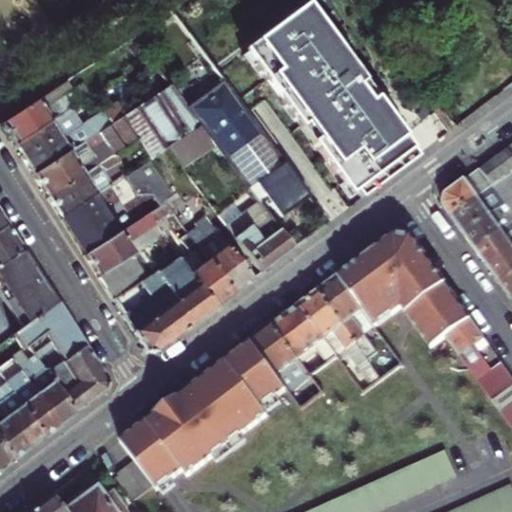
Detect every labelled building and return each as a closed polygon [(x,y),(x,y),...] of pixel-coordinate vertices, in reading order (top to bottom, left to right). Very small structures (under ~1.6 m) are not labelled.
[(307,7),(299,14),(308,25),(313,21),(316,19),(307,7)] [(360,199),(406,164),(401,157),(411,149),(372,98),(366,102),(358,91),(364,87),(349,68),(343,72),(331,55),(336,51),(313,21),(308,25),(299,14),(296,10),(246,49),(248,52),(257,63),(251,68),(263,84),(269,79),(284,99),(278,103),(298,129),(304,125),(315,140),(309,144),(340,185),(346,181),(356,194),(360,199)] [(343,72),(349,68),(336,51),(331,55),(343,72)] [(257,63),(248,52),(240,58),(248,70),(251,68),(257,63)] [(263,84),(278,103),(284,99),(269,79),(263,84)] [(187,108),(198,123),(213,143),(261,206),(268,200),(282,219),(309,199),(223,82),(187,108)] [(43,109),(38,101),(30,106),(1,125),(15,146),(51,123),(90,98),(81,84),(43,109)] [(366,102),(372,98),(364,87),(358,91),(366,102)] [(33,175),(46,196),(83,173),(79,167),(95,156),(90,148),(104,140),(113,154),(129,143),(139,137),(151,158),(165,148),(198,123),(187,108),(172,88),(132,113),(33,175)] [(51,123),(15,146),(33,175),(132,113),(123,100),(65,136),(62,141),(51,123)] [(165,148),(187,177),(196,169),(191,161),(213,143),(198,123),(165,148)] [(304,125),(298,129),(309,144),(315,140),(304,125)] [(83,173),(46,196),(60,218),(91,198),(111,185),(102,172),(134,151),(129,143),(113,154),(83,173)] [(416,157),(411,149),(401,157),(406,164),(416,157)] [(511,158),(506,150),(480,169),(492,186),(494,188),(511,174),(511,158)] [(173,197),(148,161),(126,178),(123,177),(136,196),(151,196),(159,207),(167,201),(173,197)] [(451,217),(483,193),(492,186),(480,169),(446,195),(444,206),(451,217)] [(499,195),(501,197),(511,189),(511,174),(494,188),(499,195)] [(348,200),(356,194),(346,181),(340,185),(338,187),(348,200)] [(505,204),(508,208),(511,205),(511,189),(501,197),(505,204)] [(464,234),(496,211),(505,204),(501,197),(499,195),(489,201),(483,193),(451,217),(464,234)] [(91,198),(60,218),(84,255),(115,236),(91,198)] [(150,214),(156,224),(174,212),(167,201),(159,207),(150,214)] [(217,218),(237,243),(260,274),(294,249),(285,238),(268,216),(259,222),(249,209),(234,219),(227,210),(217,218)] [(503,219),(496,211),(464,234),(476,250),(511,224),(511,223),(511,213),(503,219)] [(0,232),(9,227),(0,212),(0,232)] [(84,255),(99,278),(124,262),(133,256),(135,255),(127,242),(132,240),(152,227),(154,231),(159,229),(156,224),(150,214),(115,236),(84,255)] [(488,266),(511,248),(508,243),(511,240),(511,232),(511,233),(511,232),(511,224),(476,250),(488,266)] [(203,236),(194,243),(233,295),(260,274),(237,243),(228,249),(210,225),(201,232),(203,236)] [(0,274),(5,272),(28,256),(9,227),(0,232),(0,274)] [(285,238),(294,249),(303,242),(295,231),(285,238)] [(190,256),(179,263),(215,308),(233,295),(194,243),(189,235),(181,241),(190,256)] [(446,340),(472,320),(422,252),(412,238),(395,236),(379,247),(338,278),(364,313),(375,328),(402,309),(430,350),(446,340)] [(499,283),(511,273),(511,248),(488,266),(499,283)] [(28,256),(5,272),(29,303),(52,293),(28,256)] [(124,262),(130,273),(137,285),(147,279),(133,256),(124,262)] [(176,258),(155,272),(170,293),(164,297),(170,304),(165,308),(158,299),(145,308),(153,319),(134,333),(145,350),(157,352),(215,308),(179,263),(176,258)] [(124,262),(99,278),(106,289),(130,273),(124,262)] [(5,272),(0,274),(0,295),(24,332),(61,307),(52,293),(29,303),(5,272)] [(130,273),(106,289),(114,301),(137,285),(130,273)] [(511,299),(511,298),(511,273),(499,283),(511,299)] [(319,293),(359,347),(364,343),(363,340),(366,337),(355,319),(364,313),(338,278),(319,293)] [(319,293),(300,307),(339,358),(351,349),(372,378),(360,386),(365,393),(383,379),(359,347),(319,293)] [(61,307),(24,332),(12,340),(22,355),(25,354),(32,349),(38,359),(55,347),(67,365),(89,351),(61,307)] [(273,327),(299,362),(315,350),(328,366),(339,358),(300,307),(273,327)] [(472,320),(446,340),(491,401),(511,385),(511,377),(501,362),(490,368),(474,344),(484,337),(472,320)] [(273,327),(252,343),(287,389),(289,392),(293,388),(295,391),(304,385),(315,400),(323,394),(311,378),(307,373),(299,362),(273,327)] [(287,389),(252,343),(187,392),(165,408),(134,432),(120,442),(134,462),(153,487),(156,491),(182,471),(186,477),(268,415),(262,408),(287,389)] [(89,351),(67,365),(52,376),(76,416),(107,393),(109,381),(89,351)] [(16,360),(20,366),(29,360),(25,354),(22,355),(16,360)] [(41,364),(25,373),(32,384),(60,428),(76,416),(52,376),(41,364)] [(313,369),(307,373),(311,378),(317,374),(313,369)] [(60,428),(32,384),(16,394),(45,439),(60,428)] [(511,385),(491,401),(511,429),(511,385)] [(0,404),(29,451),(45,439),(16,394),(5,401),(0,393),(0,404)] [(29,451),(0,404),(0,439),(14,462),(29,451)] [(0,472),(14,462),(0,439),(0,472)] [(450,450),(310,511),(377,511),(461,474),(450,450)] [(134,462),(115,477),(133,502),(153,487),(134,462)] [(511,511),(511,490),(510,487),(453,511),(511,511)] [(127,511),(116,497),(107,504),(102,498),(96,489),(65,511),(127,511)] [(112,491),(102,498),(107,504),(116,497),(112,491)] [(29,511),(64,511),(52,495),(29,511)]
